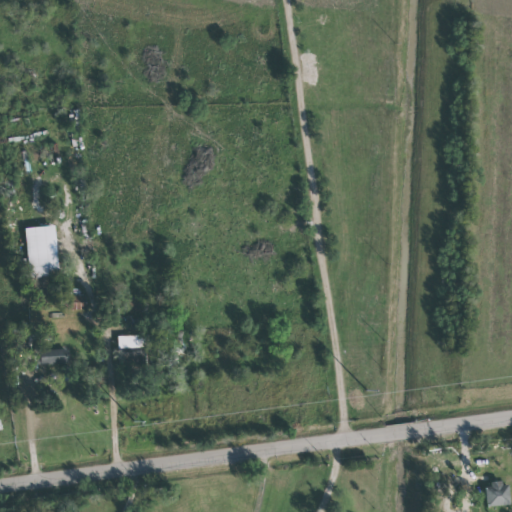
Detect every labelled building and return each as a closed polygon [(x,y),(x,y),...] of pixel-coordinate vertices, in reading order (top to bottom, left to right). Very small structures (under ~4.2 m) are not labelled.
[(24,227),(27,276),(57,274),(54,225),(24,227)] [(69,296),(70,310),(85,309),(84,295),(69,296)] [(144,347),(144,334),(116,335),(117,348),(144,347)] [(65,349),(38,350),(39,365),(66,364),(65,349)] [(484,484),(486,506),(510,504),(507,482),(484,484)]
